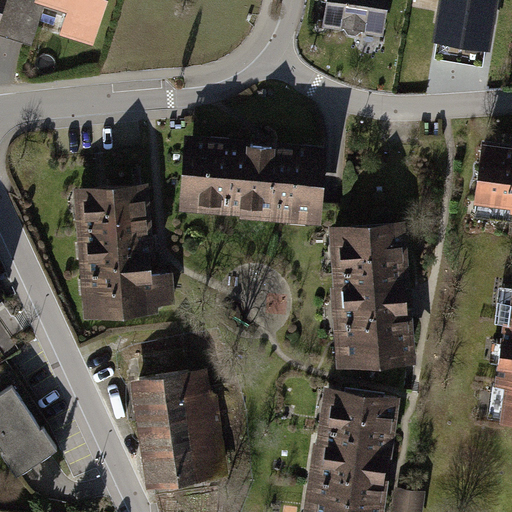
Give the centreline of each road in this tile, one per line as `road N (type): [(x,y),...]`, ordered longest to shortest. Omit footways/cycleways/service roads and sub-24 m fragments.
road 1 (residential): [(0,203),(143,511)]
road 2 (residential): [(0,110),(219,81),(261,61)]
road 3 (residential): [(261,61),(326,98),(407,111),(511,103)]
